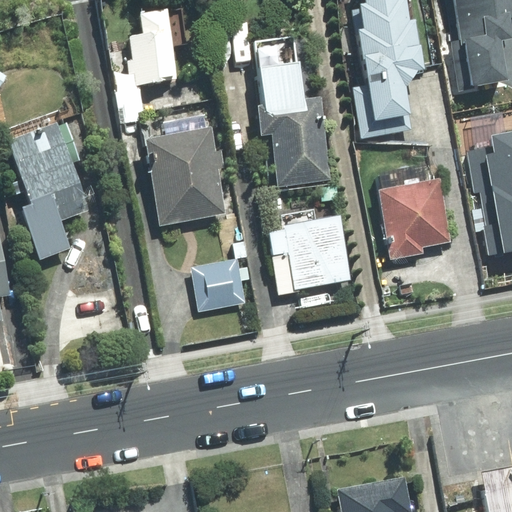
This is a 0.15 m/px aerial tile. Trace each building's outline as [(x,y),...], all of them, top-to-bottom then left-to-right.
[(361,8),(355,9),(368,87),(356,89),(363,135),(410,127),(407,114),(410,113),(406,86),(410,85),(418,70),(426,69),(417,17),(414,18),(410,0),(365,0),(366,3),(360,4),(361,8)] [(511,0),(445,0),(448,20),(458,19),(462,40),(451,42),(459,90),(474,88),(474,86),(509,80),(503,40),(511,38),(511,24),(511,18),(511,17),(511,0)] [(129,75),(114,77),(122,122),(145,119),(140,86),(179,79),(174,47),(186,45),(181,10),(143,15),(146,34),(129,36),(133,60),(127,61),(129,75)] [(293,38),(257,43),(265,104),(258,105),(262,136),(273,134),(279,186),(330,180),(319,99),(301,102),(293,38)] [(161,136),(146,138),(161,225),(226,214),(218,168),(224,168),(221,151),(215,152),(211,127),(205,128),(203,116),(159,123),(161,136)] [(57,124),(9,140),(31,204),(23,207),(41,259),(71,248),(61,220),(89,211),(73,163),(80,160),(67,123),(58,126),(57,124)] [(474,194),(480,192),(491,254),(511,250),(511,132),(492,136),(494,147),(466,152),(474,194)] [(426,164),(375,174),(390,260),(424,254),(422,246),(450,241),(439,180),(430,182),(426,164)] [(339,218),(270,229),(274,254),(290,252),(296,288),(349,279),(339,218)] [(0,319),(2,319),(0,309),(0,296),(9,294),(0,247),(0,319)] [(290,252),(274,254),(280,290),(296,288),(290,252)] [(239,269),(237,260),(191,268),(199,311),(244,302),(240,280),(249,279),(247,268),(239,269)] [(511,511),(511,467),(483,473),(489,511),(511,511)] [(411,511),(405,477),(338,489),(341,511),(411,511)]
